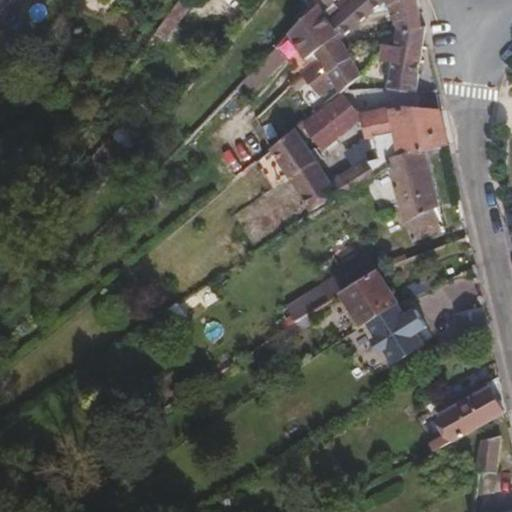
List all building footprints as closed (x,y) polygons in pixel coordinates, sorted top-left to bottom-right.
[(383,0),(395,20),(418,14),(415,0),(383,0)] [(350,56),(319,4),(298,23),(317,55),(329,75),(350,56)] [(420,22),(418,14),(395,20),(398,27),(420,22)] [(418,66),(423,32),(425,25),(420,22),(398,27),(394,55),(388,55),(386,70),(390,72),(386,86),(417,89),(417,83),(418,66)] [(329,75),(317,55),(300,72),(317,93),(333,80),(329,75)] [(361,74),(350,56),(329,75),(333,80),(339,91),(361,74)] [(366,112),(339,91),(322,104),(343,129),(366,112)] [(343,129),(322,104),(303,121),(321,145),(343,129)] [(448,144),(440,108),(401,106),(366,112),(363,120),(371,144),(372,154),(368,157),(378,171),(389,164),(388,157),(426,149),(435,146),(448,144)] [(330,182),(295,127),(271,147),(255,161),(271,186),(288,173),(311,210),(337,192),(330,182)] [(88,160),(105,178),(121,163),(104,146),(88,160)] [(432,175),(426,149),(388,157),(389,164),(395,183),(432,175)] [(363,180),(378,171),(368,157),(330,182),(337,192),(339,195),(363,180)] [(444,224),(432,175),(395,183),(412,239),(444,224)] [(375,199),(363,180),(339,195),(327,203),(335,214),(339,222),(375,199)] [(340,290),(376,267),(366,252),(323,279),(324,283),(327,285),(332,295),(340,290)] [(396,301),(376,267),(340,290),(342,292),(362,324),(365,321),(396,301)] [(422,342),(396,301),(365,321),(367,323),(391,361),(422,342)] [(469,332),(485,321),(482,307),(458,313),(461,332),(465,333),(469,332)] [(505,409),(497,375),(436,408),(449,429),(431,439),(435,447),(505,409)] [(496,473),(502,433),(480,438),(476,471),(496,473)]
